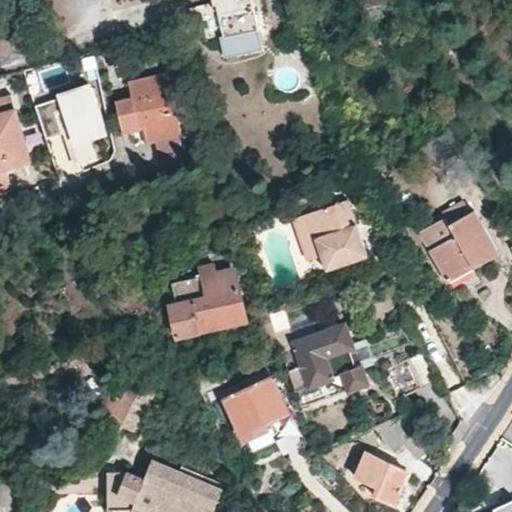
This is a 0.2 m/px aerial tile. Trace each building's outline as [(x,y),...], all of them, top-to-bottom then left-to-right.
[(252,52),(262,50),(251,0),(212,0),(213,2),(214,4),(217,4),(223,36),(220,37),(223,49),(224,57),(252,52)] [(358,0),(359,3),(365,21),(394,12),(390,0),(358,0)] [(103,55),(81,60),(84,72),(105,67),(103,55)] [(146,143),(181,135),(173,100),(167,73),(128,82),(131,98),(138,131),(143,130),(146,143)] [(93,86),(59,97),(73,139),(107,128),(93,86)] [(0,98),(0,189),(11,186),(6,169),(28,161),(23,146),(26,144),(11,95),(0,98)] [(117,101),(125,134),(138,131),(131,98),(117,101)] [(421,138),(432,160),(460,146),(449,124),(421,138)] [(186,147),(189,159),(213,152),(208,141),(186,147)] [(397,149),(403,160),(414,154),(408,143),(397,149)] [(349,199),(343,201),(346,211),(353,210),(349,199)] [(313,239),(317,239),(323,255),(328,269),(360,258),(368,256),(363,238),(357,241),(352,227),(357,222),(353,210),(346,211),(343,201),(305,214),(313,239)] [(462,203),(454,207),(461,218),(469,214),(462,203)] [(475,210),(469,214),(461,218),(454,207),(444,213),(446,217),(424,228),(433,247),(430,250),(448,282),(460,275),(489,258),(498,253),(475,210)] [(250,230),(248,225),(245,217),(244,213),(243,211),(234,214),(236,223),(240,234),(250,230)] [(323,255),(317,239),(313,239),(305,214),(295,217),(311,260),(323,255)] [(357,241),(363,238),(357,222),(352,227),(357,241)] [(237,291),(231,269),(172,281),(176,303),(169,306),(176,336),(239,323),(247,321),(240,291),(237,291)] [(267,310),(256,313),(268,348),(279,344),(276,334),(273,325),(267,310)] [(326,341),(323,335),(299,343),(297,344),(292,329),(279,333),(276,334),(279,344),(282,354),(295,390),(334,375),(339,374),(353,369),(345,344),(339,346),(336,338),(326,341)] [(423,352),(409,356),(417,384),(431,379),(423,352)] [(215,382),(210,372),(195,380),(200,389),(215,382)] [(288,410),(272,376),(250,385),(248,381),(236,386),(239,391),(235,393),(232,386),(221,391),(248,450),(249,451),(251,450),(256,447),(262,461),(275,442),(272,433),(277,431),(271,418),(288,410)] [(99,406),(111,411),(102,430),(103,431),(113,437),(120,425),(133,402),(141,387),(131,382),(122,397),(107,390),(99,406)] [(133,419),(139,422),(146,398),(149,390),(141,387),(133,402),(120,425),(128,428),(133,419)] [(385,439),(393,450),(403,442),(416,458),(426,451),(400,419),(390,427),(387,422),(375,427),(385,439)] [(264,464),(282,455),(275,442),(262,461),(264,464)] [(367,452),(355,475),(377,486),(374,493),(395,504),(404,485),(399,483),(405,470),(367,452)] [(208,477),(199,474),(200,471),(174,461),(173,464),(146,454),(142,465),(103,466),(105,504),(127,503),(130,498),(147,504),(144,510),(149,511),(217,511),(220,505),(210,501),(200,497),(208,477)] [(200,497),(210,501),(217,481),(208,477),(200,497)] [(144,510),(147,504),(130,498),(127,503),(144,510)]
